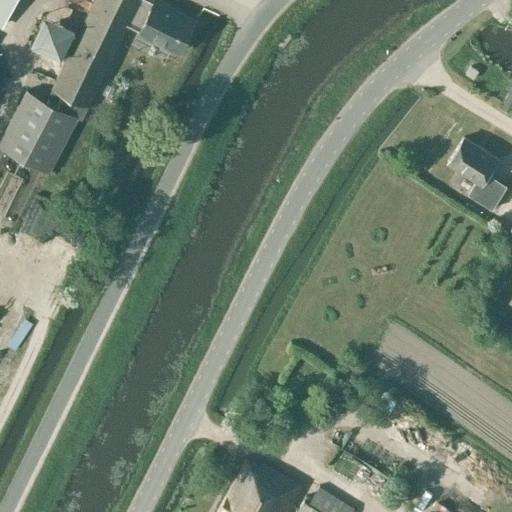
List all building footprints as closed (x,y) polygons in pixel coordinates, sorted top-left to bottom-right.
[(0,0),(0,23),(2,25),(13,0),(0,0)] [(93,0),(78,30),(45,12),(31,42),(64,60),(51,86),(52,87),(46,99),(26,87),(0,137),(0,146),(50,171),(77,117),(82,119),(127,25),(179,50),(194,19),(173,9),(175,7),(159,0),(93,0)] [(511,86),(503,101),(511,106),(511,86)] [(463,136),(447,162),(476,180),(467,193),(492,209),(506,185),(488,173),(497,158),(463,136)] [(287,511),(302,485),(262,463),(261,466),(249,460),(248,461),(246,459),(216,511),(287,511)] [(349,511),(352,508),(318,488),(309,503),(303,499),(294,511),(349,511)]
